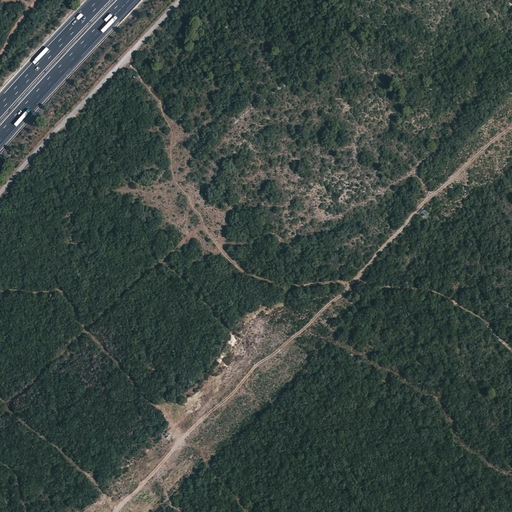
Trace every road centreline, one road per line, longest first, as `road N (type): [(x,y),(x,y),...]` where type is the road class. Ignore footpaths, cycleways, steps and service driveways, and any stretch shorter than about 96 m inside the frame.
road 1 (track): [(511,124),(253,366),(115,511)]
road 2 (track): [(0,189),(181,0)]
road 3 (motorway): [(0,136),(126,0)]
road 4 (motorway): [(101,0),(0,108)]
